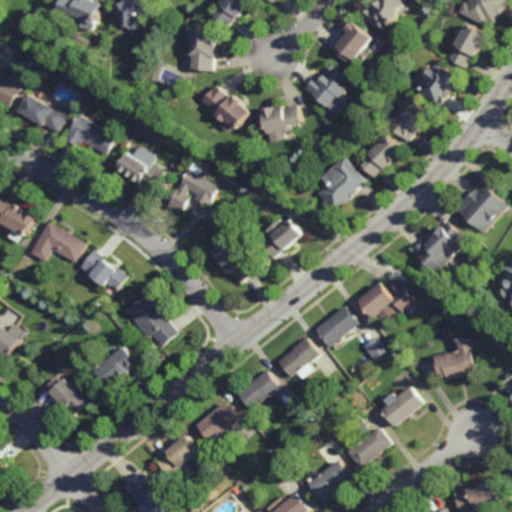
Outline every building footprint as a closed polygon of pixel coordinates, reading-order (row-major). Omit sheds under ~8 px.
[(97,0),(106,3),(95,32),(82,27),(84,20),(75,17),(75,15),(62,10),(66,0),(97,0)] [(143,32),(135,36),(130,27),(129,28),(118,8),(131,0),(148,0),(155,12),(145,18),(147,22),(139,26),(143,32)] [(248,12),(247,11),(242,18),(241,17),(232,28),(219,17),(228,7),(225,4),(228,0),(255,0),(252,4),(253,5),(248,12)] [(398,12),(400,13),(391,25),(389,23),(383,31),(363,16),(371,6),(374,9),(380,1),(378,0),(404,0),(406,1),(398,12)] [(510,0),(508,5),(509,6),(504,16),(502,15),(498,23),(491,20),(488,25),(462,12),(467,2),(471,4),(473,0),(510,0)] [(375,39),(366,50),(371,54),(364,62),(358,58),(353,65),(334,49),(349,31),(348,30),(349,29),(348,28),(353,22),(354,23),(355,22),(375,39)] [(479,56),(475,54),(467,68),(452,59),(460,45),(459,45),(471,24),(491,36),(479,56)] [(222,43),(220,43),(219,58),(217,58),(215,71),(196,69),(197,57),(194,56),(196,30),(223,32),(222,43)] [(352,79),(346,86),(350,90),(348,92),(349,93),(347,95),(346,95),(344,97),(348,101),(341,109),(336,105),(333,108),(315,92),(314,94),(309,89),(320,77),(323,79),(330,71),(331,72),(336,66),(352,79)] [(461,79),(451,92),(453,94),(444,105),(426,91),(433,81),(427,77),(434,68),(439,72),(444,66),(461,79)] [(0,72),(13,81),(18,73),(28,80),(23,88),(25,89),(13,108),(0,99),(0,72)] [(236,99),(238,97),(249,106),(248,106),(256,113),(241,130),(236,126),(230,132),(218,122),(222,116),(221,116),(222,115),(206,101),(220,85),(236,99)] [(57,109),(58,108),(70,116),(60,134),(48,127),(48,128),(23,112),(33,95),(57,109)] [(426,127),(425,126),(412,142),(395,128),(418,101),(434,115),(429,120),(431,122),(426,127)] [(307,123),(295,126),(295,131),(287,134),(285,131),(273,135),(266,111),(281,107),(281,108),(288,107),(289,109),(302,105),(307,123)] [(108,155),(84,140),(80,147),(67,139),(82,115),(118,138),(108,155)] [(395,165),(394,164),(389,169),(388,168),(378,179),(366,166),(375,157),(373,154),(391,136),(406,152),(401,158),(395,165)] [(140,186),(117,171),(128,153),(151,168),(140,186)] [(352,200),(345,206),(345,207),(339,213),(322,194),(332,185),(325,178),(348,157),(370,182),(359,192),(360,193),(352,200)] [(212,207),(197,199),(199,195),(191,191),(189,196),(192,198),(183,212),(170,206),(192,170),(222,188),(212,207)] [(496,193),(511,206),(486,233),(459,208),(472,194),(474,195),(478,190),(480,192),(486,185),(483,183),(489,175),(501,186),(496,193)] [(18,206),(19,203),(41,217),(27,238),(6,224),(6,223),(0,219),(0,212),(8,200),(18,206)] [(287,227),(295,221),(308,237),(288,252),(287,250),(276,259),(264,243),(272,237),(268,231),(282,220),(287,227)] [(465,250),(456,259),(455,258),(437,275),(415,251),(426,241),(429,245),(441,234),(439,233),(450,222),(463,235),(457,241),(465,250)] [(78,264),(55,251),(48,263),(34,254),(52,223),(89,245),(78,264)] [(244,284),(236,274),(233,276),(216,254),(235,239),(260,272),(244,284)] [(118,296),(93,278),(94,277),(84,269),(97,251),(109,260),(108,262),(131,279),(118,296)] [(395,297),(407,288),(418,304),(405,314),(398,304),(377,320),(363,302),(385,285),(395,297)] [(169,321),(170,320),(182,334),(161,351),(130,312),(150,295),(161,309),(160,309),(169,321)] [(335,348),(321,331),(344,313),(343,313),(349,307),(363,325),(335,348)] [(31,336),(14,360),(0,349),(0,335),(5,328),(14,334),(19,328),(31,336)] [(297,380),(284,362),(299,350),(312,339),(326,356),(297,380)] [(475,351),(479,371),(473,373),(473,374),(451,378),(450,375),(442,377),(438,358),(463,353),(461,342),(473,340),(475,351)] [(113,389),(100,372),(129,350),(140,364),(130,373),(131,375),(113,389)] [(269,403),(267,400),(254,411),(242,395),(272,372),(286,390),(269,403)] [(89,403),(75,417),(58,399),(57,401),(48,392),(64,377),(89,403)] [(397,425),(384,409),(414,385),(427,401),(397,425)] [(215,442),(201,424),(230,401),(244,418),(215,442)] [(364,467),(351,451),(383,426),(396,442),(364,467)] [(171,476),(159,461),(172,451),(170,450),(191,432),(205,449),(171,476)] [(0,478),(0,449),(12,464),(6,469),(8,472),(0,478)] [(326,502),(311,483),(341,459),(356,477),(326,502)] [(151,481),(157,476),(163,484),(158,490),(176,511),(144,511),(139,506),(142,504),(126,484),(143,471),(151,481)] [(464,511),(457,494),(471,488),(471,487),(493,477),(503,497),(479,508),(481,511),(464,511)] [(241,501),(236,495),(241,491),(246,497),(241,501)] [(314,509),(310,511),(272,511),(270,509),(286,495),(291,501),(300,493),(314,509)]
